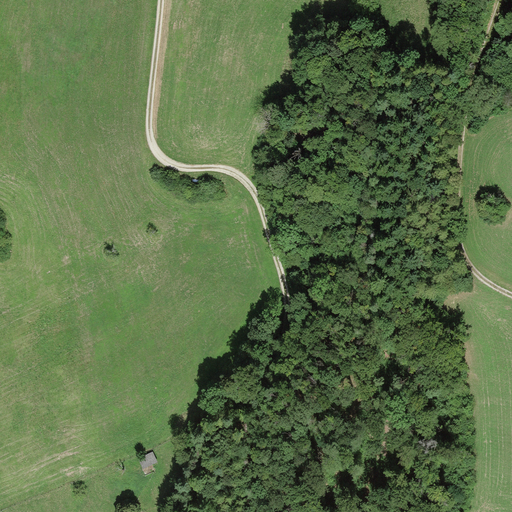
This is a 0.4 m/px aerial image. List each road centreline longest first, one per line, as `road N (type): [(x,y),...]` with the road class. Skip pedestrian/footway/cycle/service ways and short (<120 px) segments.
road 1 (track): [(160,0),(151,149),(179,168),(233,170),(245,180),(281,272),(284,307),(246,454),(253,511)]
road 2 (track): [(511,298),(467,271),(457,247),(462,127),(495,0)]
